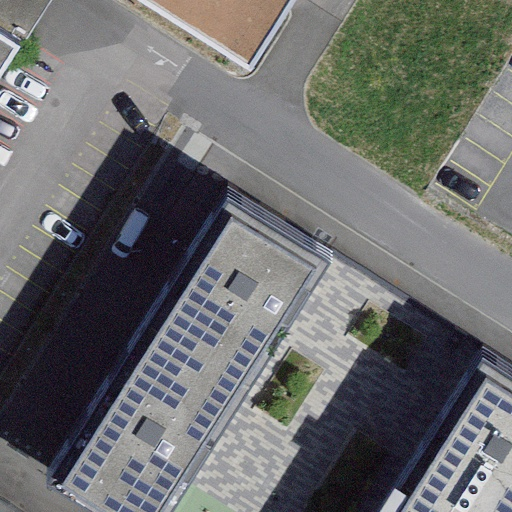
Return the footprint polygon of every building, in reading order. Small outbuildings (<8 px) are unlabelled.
[(0,0),(0,36),(21,51),(53,1),(53,0),(0,0)] [(152,0),(250,61),(289,0),(152,0)] [(0,83),(21,51),(0,36),(0,83)] [(333,252),(227,186),(44,476),(101,511),(168,511),(186,485),(333,252)] [(511,511),(511,364),(483,347),(379,511),(511,511)]
